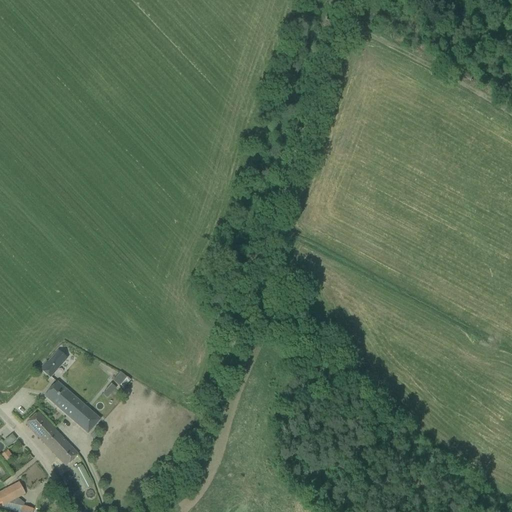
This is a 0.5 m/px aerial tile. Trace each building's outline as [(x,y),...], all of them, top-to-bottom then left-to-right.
[(47,362),(40,370),(49,378),(66,359),(58,352),(48,363),(47,362)] [(126,378),(119,387),(122,390),(130,381),(126,378)] [(87,435),(100,420),(57,382),(44,397),(87,435)] [(37,413),(25,424),(66,467),(78,455),(37,413)] [(6,451),(0,455),(0,456),(5,463),(12,457),(6,451)] [(82,467),(75,471),(86,490),(93,486),(82,467)] [(18,483),(0,493),(0,508),(10,511),(32,511),(33,510),(23,506),(24,504),(18,499),(25,495),(18,483)]
